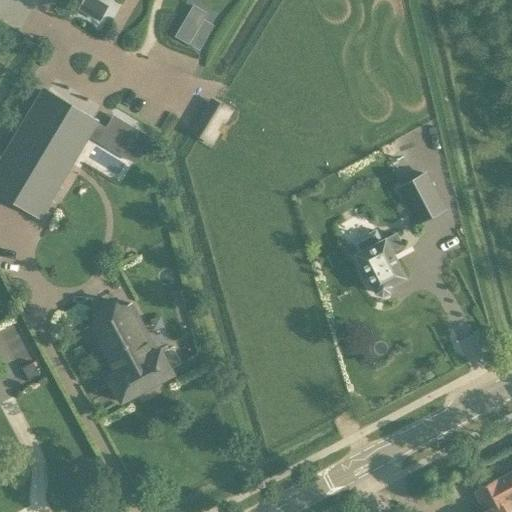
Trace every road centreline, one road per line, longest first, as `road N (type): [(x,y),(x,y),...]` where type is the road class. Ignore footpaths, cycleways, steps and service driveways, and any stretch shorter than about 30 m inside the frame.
road 1 (tertiary): [(274,511),(511,384)]
road 2 (unknown): [(0,151),(43,80),(50,53),(37,19),(0,0)]
